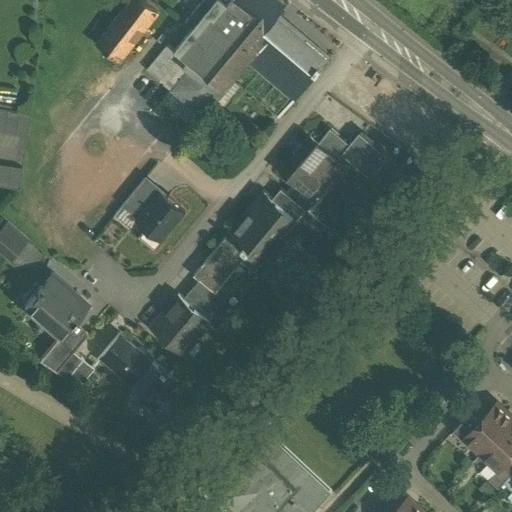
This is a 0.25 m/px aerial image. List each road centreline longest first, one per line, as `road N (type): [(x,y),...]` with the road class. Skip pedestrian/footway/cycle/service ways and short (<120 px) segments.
road 1 (residential): [(511,314),(485,349),(479,389),(366,511)]
road 2 (secondary): [(511,136),(337,0)]
